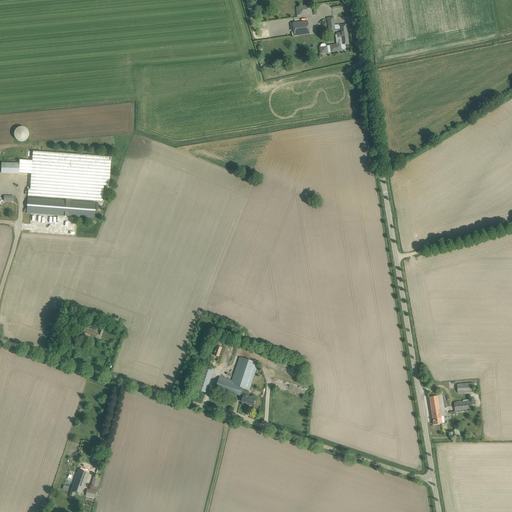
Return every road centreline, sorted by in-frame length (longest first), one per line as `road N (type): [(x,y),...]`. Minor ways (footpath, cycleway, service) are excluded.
road 1 (tertiary): [(433,480),(354,0)]
road 2 (unclassified): [(433,480),(0,341)]
